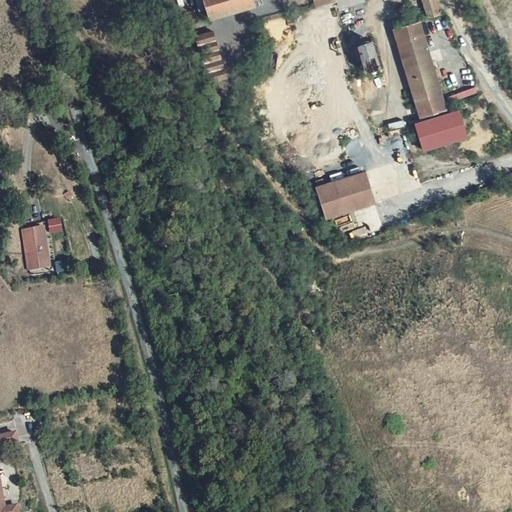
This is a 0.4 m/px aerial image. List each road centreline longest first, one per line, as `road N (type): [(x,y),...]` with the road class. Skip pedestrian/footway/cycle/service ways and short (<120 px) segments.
road 1 (unclassified): [(44,0),(182,511)]
road 2 (unclassified): [(449,0),(511,114)]
